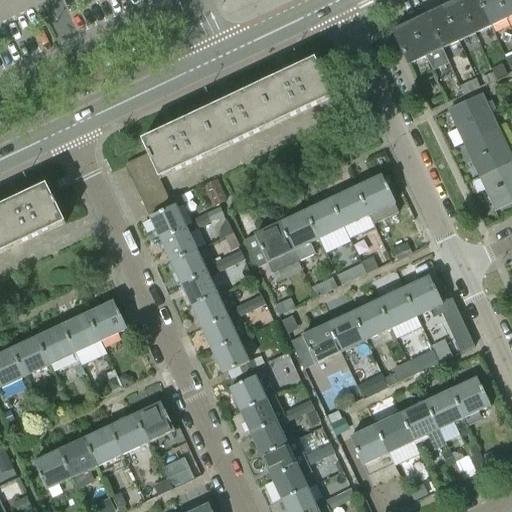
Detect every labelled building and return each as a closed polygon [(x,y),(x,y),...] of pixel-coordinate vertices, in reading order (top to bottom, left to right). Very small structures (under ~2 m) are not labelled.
[(491,28),(477,0),(462,0),(459,2),(475,36),(491,28)] [(507,20),(497,0),(477,0),(491,28),(507,20)] [(511,18),(511,0),(497,0),(507,20),(511,18)] [(475,36),(459,2),(443,9),(459,43),(475,36)] [(459,43),(443,9),(426,17),(442,51),(459,43)] [(442,51),(426,17),(410,24),(427,58),(442,51)] [(427,58),(410,24),(393,33),(409,67),(427,58)] [(288,68),(283,70),(285,74),(303,113),(333,99),(326,83),(322,74),(315,60),(290,72),(288,68)] [(493,74),(496,81),(507,76),(502,65),(491,70),(493,74)] [(275,126),(303,113),(285,74),(283,70),(279,72),(281,77),(257,88),(275,126)] [(493,74),(482,79),(485,86),(496,81),(493,74)] [(464,96),(480,89),(476,79),(459,87),(464,96)] [(231,95),(226,97),(228,101),(246,140),(275,126),(257,88),(233,99),(231,95)] [(218,153),(246,140),(228,101),(226,97),(221,99),(223,103),(199,115),(218,153)] [(498,129),(483,97),(449,113),(464,145),(498,129)] [(174,122),(169,124),(171,128),(189,167),(218,153),(199,115),(176,126),(174,122)] [(159,181),(189,167),(171,128),(169,124),(164,126),(166,130),(141,142),(147,154),(147,155),(151,163),(152,166),(157,176),(159,181)] [(511,162),(511,159),(498,129),(464,145),(479,177),(511,162)] [(151,163),(147,155),(125,166),(130,176),(152,166),(151,163)] [(511,162),(479,177),(495,212),(511,203),(511,162)] [(135,187),(157,176),(152,166),(130,176),(135,187)] [(162,187),(159,181),(157,176),(135,187),(140,197),(162,187)] [(399,214),(395,205),(382,177),(356,189),(374,226),(399,214)] [(17,200),(35,239),(65,225),(56,205),(52,197),(47,186),(22,198),(20,194),(15,196),(17,200)] [(145,208),(167,197),(162,187),(140,197),(145,208)] [(375,230),(374,226),(356,189),(331,201),(344,229),(350,241),(375,230)] [(0,237),(7,252),(35,239),(17,200),(15,196),(10,198),(12,202),(0,208),(0,237)] [(172,208),(167,197),(145,208),(150,219),(172,208)] [(306,213),(319,241),(344,229),(331,201),(306,213)] [(160,242),(186,230),(175,207),(172,208),(150,219),(160,242)] [(207,215),(210,223),(224,217),(220,209),(207,215)] [(316,255),(311,245),(319,241),(306,213),(280,225),(298,263),(316,255)] [(197,229),(210,223),(207,215),(193,221),(197,229)] [(273,276),(298,263),(280,225),(255,237),(268,265),(273,276)] [(196,252),(186,230),(160,242),(171,264),(196,252)] [(392,264),(411,255),(407,245),(388,254),(392,264)] [(171,264),(181,286),(207,274),(196,252),(171,264)] [(241,254),(227,260),(231,268),(244,262),(241,254)] [(362,265),(367,275),(378,270),(373,259),(362,264),(362,265)] [(231,268),(227,260),(214,266),(218,274),(231,268)] [(338,276),(342,287),(354,281),(349,271),(338,276)] [(217,296),(207,274),(181,286),(192,308),(217,296)] [(444,341),(430,312),(443,307),(430,278),(404,291),(417,319),(417,318),(423,329),(431,347),(444,341)] [(328,281),(313,288),(317,299),(333,291),(328,281)] [(417,319),(404,291),(378,302),(391,330),(397,341),(423,329),(417,318),(417,319)] [(228,318),(217,296),(192,308),(202,330),(228,318)] [(262,298),(248,304),(252,313),(265,306),(262,298)] [(353,314),(366,342),(391,330),(378,302),(353,314)] [(87,315),(100,344),(127,331),(114,303),(87,315)] [(252,313),(248,304),(235,311),(239,319),(252,313)] [(328,326),(341,354),(366,342),(353,314),(328,326)] [(62,327),(75,355),(100,344),(87,315),(62,327)] [(238,340),(228,318),(202,330),(212,352),(238,340)] [(302,338),(303,339),(292,344),(304,369),(315,364),(315,366),(341,354),(328,326),(302,338)] [(37,339),(50,367),(75,355),(62,327),(37,339)] [(11,351),(24,379),(50,367),(37,339),(11,351)] [(243,375),(256,368),(253,362),(249,364),(238,340),(212,352),(223,375),(240,368),(243,375)] [(431,347),(434,354),(439,365),(453,358),(445,341),(444,341),(431,347)] [(0,390),(24,379),(11,351),(0,356),(0,390)] [(409,365),(414,377),(427,370),(422,359),(409,365)] [(85,376),(80,366),(75,368),(80,379),(85,376)] [(260,376),(256,368),(243,375),(246,382),(230,390),(240,413),(266,400),(256,377),(260,376)] [(394,375),(384,380),(389,389),(398,384),(394,375)] [(132,379),(125,377),(119,380),(124,390),(134,385),(132,379)] [(108,389),(111,396),(122,391),(116,379),(110,382),(108,389)] [(451,392),(465,420),(491,408),(477,380),(451,392)] [(370,381),(357,387),(364,401),(376,395),(370,381)] [(426,404),(439,432),(465,420),(451,392),(426,404)] [(275,396),(266,400),(240,413),(251,435),(277,423),(285,419),(287,423),(301,417),(297,409),(284,415),(275,396)] [(310,403),(297,409),(301,417),(314,411),(310,403)] [(161,404),(135,416),(149,444),(175,432),(161,404)] [(401,416),(414,444),(439,432),(426,404),(401,416)] [(42,414),(47,425),(58,419),(56,415),(49,412),(42,414)] [(110,428),(123,456),(149,444),(135,416),(110,428)] [(376,427),(389,455),(414,444),(401,416),(376,427)] [(330,425),(336,438),(350,431),(344,419),(330,425)] [(261,457),(287,445),(277,423),(251,435),(261,457)] [(389,455),(376,427),(350,440),(363,468),(389,455)] [(85,440),(98,468),(123,456),(110,428),(85,440)] [(460,437),(461,439),(469,435),(466,428),(458,432),(460,437)] [(98,468),(85,440),(60,452),(73,480),(78,491),(95,483),(90,472),(98,468)] [(298,467),(287,445),(261,457),(272,479),(298,467)] [(477,476),(487,471),(476,445),(465,450),(468,457),(477,476)] [(331,447),(318,453),(321,461),(335,455),(331,447)] [(4,449),(0,450),(0,466),(9,462),(4,449)] [(73,480),(60,452),(34,464),(47,492),(73,480)] [(497,461),(494,453),(484,457),(488,465),(497,461)] [(185,459),(161,470),(167,481),(190,469),(185,459)] [(298,467),(272,479),(282,501),(308,489),(303,479),(311,475),(308,468),(306,464),(298,467)] [(190,469),(167,481),(171,491),(195,480),(190,469)] [(171,491),(167,481),(155,487),(160,496),(171,491)] [(408,492),(414,503),(428,497),(423,485),(408,492)] [(317,511),(319,511),(308,489),(282,501),(287,511),(317,511)] [(351,491),(339,497),(342,505),(355,499),(351,491)] [(112,498),(118,510),(127,506),(121,494),(112,498)] [(28,511),(32,510),(26,497),(12,504),(15,511),(28,511)] [(325,503),(327,507),(329,511),(342,505),(339,497),(325,503)]
